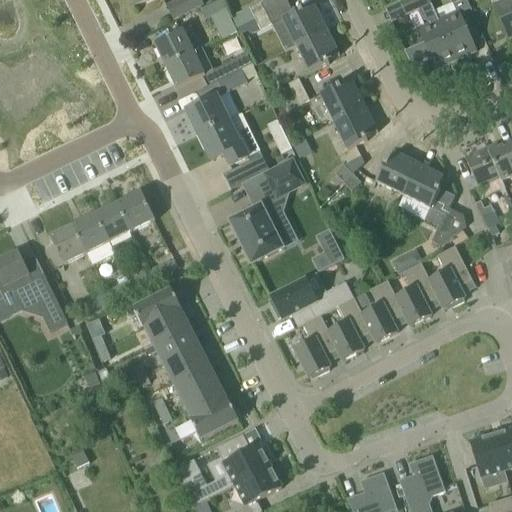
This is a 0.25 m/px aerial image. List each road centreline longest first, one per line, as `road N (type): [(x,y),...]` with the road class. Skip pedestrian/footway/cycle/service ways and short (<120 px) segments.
road 1 (residential): [(145,136),(289,411)]
road 2 (residential): [(511,362),(494,323),(476,323),(289,411)]
road 3 (residential): [(289,411),(313,457),(334,466),(511,396)]
road 4 (residential): [(511,95),(456,114),(413,107),(351,0)]
road 5 (residential): [(0,199),(32,199),(145,136)]
road 6 (residential): [(145,136),(82,0)]
